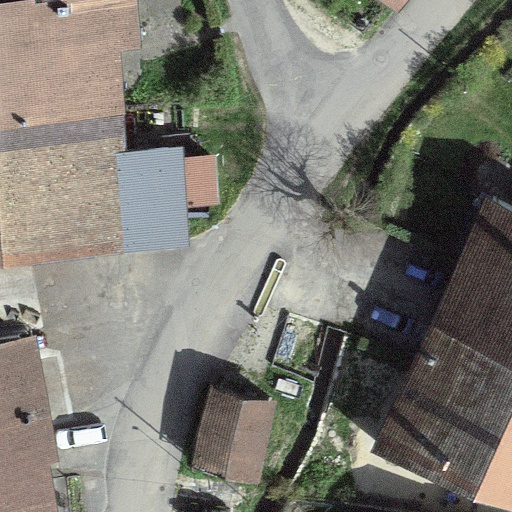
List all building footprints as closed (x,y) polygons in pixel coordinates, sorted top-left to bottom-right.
[(0,0),(0,114),(108,108),(102,36),(131,33),(127,0),(0,0)] [(0,247),(182,240),(175,160),(112,163),(108,108),(0,114),(0,247)] [(511,205),(491,195),(436,319),(511,351),(511,205)] [(511,492),(511,351),(436,319),(380,444),(511,492)] [(45,511),(11,336),(0,337),(0,511),(45,511)] [(248,476),(267,396),(218,384),(198,463),(248,476)]
